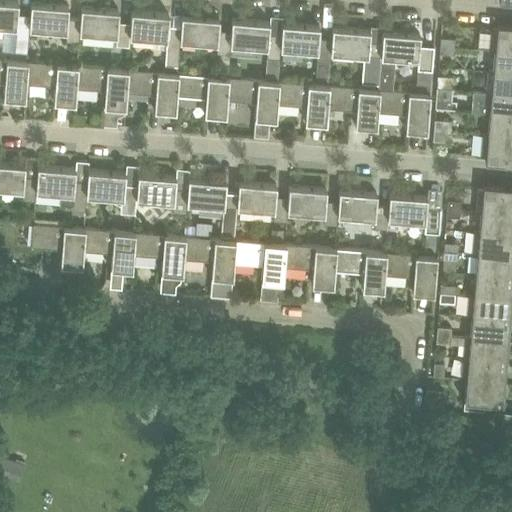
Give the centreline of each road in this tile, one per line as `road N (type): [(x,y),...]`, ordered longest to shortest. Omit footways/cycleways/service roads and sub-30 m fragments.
road 1 (residential): [(511,176),(0,133)]
road 2 (residential): [(403,422),(411,329),(76,309)]
road 3 (unclassified): [(403,422),(76,309)]
road 4 (residential): [(511,13),(353,0)]
